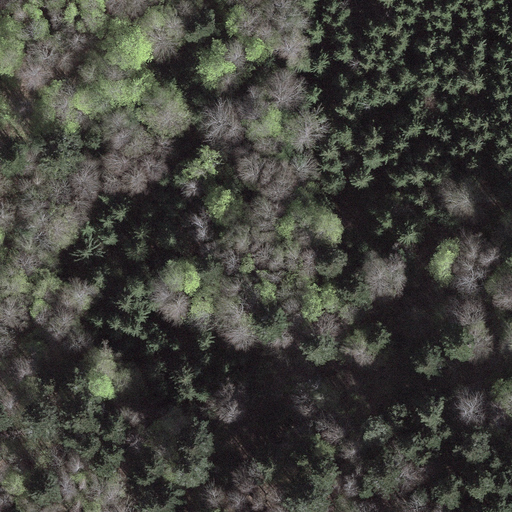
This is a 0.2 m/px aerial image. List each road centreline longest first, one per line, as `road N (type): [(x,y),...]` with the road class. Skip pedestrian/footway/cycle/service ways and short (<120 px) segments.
road 1 (track): [(158,511),(511,190)]
road 2 (track): [(0,109),(159,0)]
